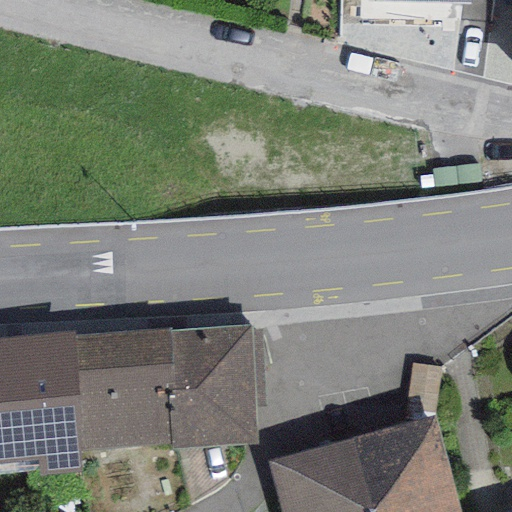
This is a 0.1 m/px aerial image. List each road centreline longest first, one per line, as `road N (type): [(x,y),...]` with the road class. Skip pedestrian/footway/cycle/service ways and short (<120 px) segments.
road 1 (residential): [(511,118),(6,0)]
road 2 (primary): [(511,234),(307,259),(0,281)]
